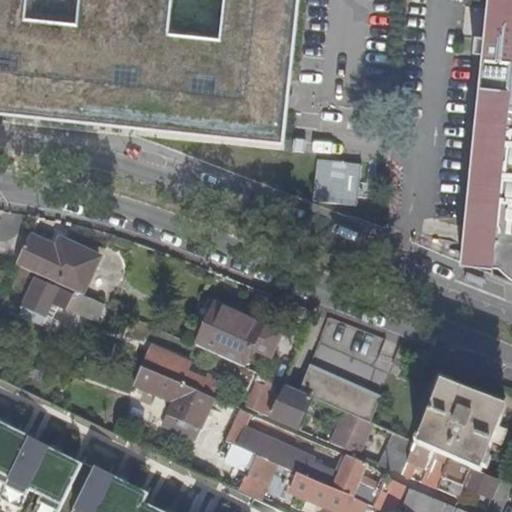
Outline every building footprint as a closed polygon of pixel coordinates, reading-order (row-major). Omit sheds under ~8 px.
[(0,0),(0,111),(283,143),(298,0),(0,0)] [(511,0),(487,0),(484,35),(475,34),(473,51),(482,52),(461,261),(493,266),(492,274),(511,281),(511,0)] [(57,249),(31,238),(17,266),(81,295),(99,259),(61,242),(57,249)] [(56,332),(61,322),(51,318),(56,307),(66,311),(66,309),(95,321),(102,306),(74,293),(72,296),(54,287),(53,288),(35,281),(19,316),(56,332)] [(217,299),(214,305),(262,326),(264,320),(217,299)] [(214,305),(195,347),(213,355),(243,368),(251,350),(270,358),(280,334),(262,326),(214,305)] [(182,385),(182,386),(210,398),(218,380),(207,376),(204,382),(186,375),(191,364),(151,347),(142,368),(182,385)] [(310,367),(306,374),(379,405),(381,401),(310,367)] [(201,431),(215,400),(210,398),(182,386),(142,369),(134,387),(172,404),(167,417),(180,422),(176,432),(194,439),(198,430),(201,431)] [(370,424),(379,405),(306,374),(298,392),(342,411),(344,412),(370,424)] [(253,411),(267,379),(259,376),(245,408),(253,411)] [(297,430),(311,400),(297,395),(298,392),(267,379),(253,411),(297,430)] [(443,385),(435,405),(497,432),(501,422),(500,409),(443,385)] [(489,452),(497,432),(435,405),(427,425),(489,452)] [(362,477),(366,465),(348,457),(340,477),(312,465),(315,458),(248,428),(252,416),(240,411),(227,443),(257,457),(281,467),(299,475),(368,506),(373,509),(379,494),(376,493),(379,485),(362,477)] [(359,456),(372,425),(370,424),(344,412),(331,444),(359,456)] [(417,439),(414,444),(416,444),(451,460),(480,473),(489,452),(427,425),(421,440),(417,439)] [(379,464),(403,475),(408,463),(416,444),(414,444),(393,434),(379,464)] [(408,463),(403,475),(412,479),(417,467),(427,472),(422,483),(437,489),(451,460),(416,444),(408,463)] [(279,473),(281,467),(257,457),(241,492),(256,499),(261,502),(265,492),(277,497),(282,485),(271,481),(274,475),(277,477),(279,473)] [(451,460),(437,489),(456,498),(461,487),(492,501),(500,481),(480,473),(451,460)] [(299,475),(281,467),(279,473),(297,481),(299,475)] [(299,475),(297,481),(293,490),(342,511),(365,511),(368,506),(299,475)] [(406,487),(386,477),(379,494),(373,509),(380,511),(467,511),(414,489),(406,505),(412,508),(409,511),(400,511),(396,510),(406,487)]
